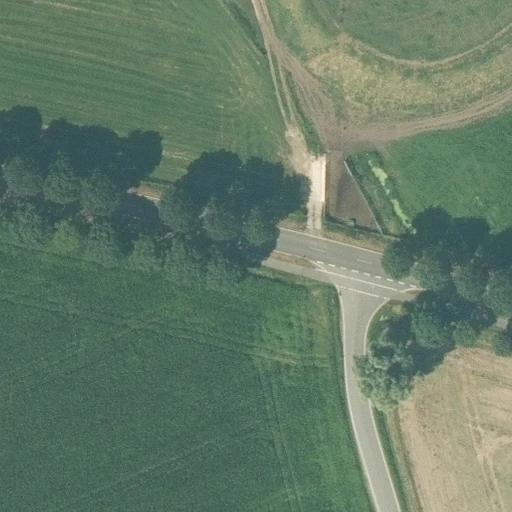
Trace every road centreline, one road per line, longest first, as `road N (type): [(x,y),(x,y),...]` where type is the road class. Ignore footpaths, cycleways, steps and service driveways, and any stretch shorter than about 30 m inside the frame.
road 1 (tertiary): [(0,183),(372,268)]
road 2 (unclassified): [(393,511),(361,388),(358,334),(372,268)]
road 3 (tertiary): [(372,268),(511,307)]
